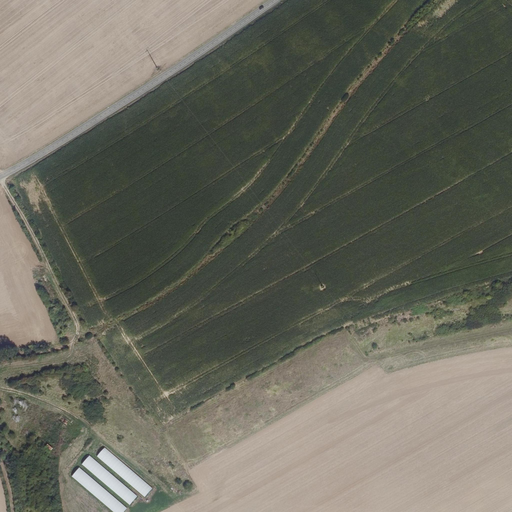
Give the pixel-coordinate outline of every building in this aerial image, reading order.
[(61,431),(66,425),(63,423),(66,419),(61,415),(53,424),(61,431)] [(63,423),(72,428),(74,425),(66,419),(63,423)] [(145,497),(152,488),(104,447),(97,456),(145,497)] [(129,506),(137,497),(89,455),(82,464),(129,506)] [(112,511),(124,511),(128,509),(80,468),(72,476),(112,511)]
